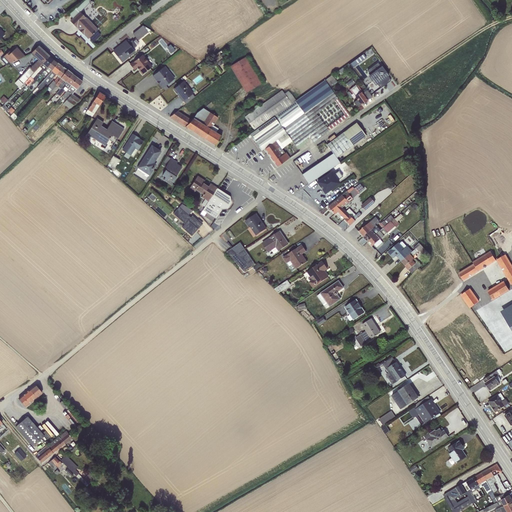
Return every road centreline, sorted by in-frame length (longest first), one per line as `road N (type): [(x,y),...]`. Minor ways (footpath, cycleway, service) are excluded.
road 1 (secondary): [(511,473),(385,288),(332,235),(266,189)]
road 2 (unclassified): [(0,408),(266,189)]
road 3 (track): [(260,185),(478,31),(511,17)]
road 4 (secondary): [(266,189),(80,69)]
